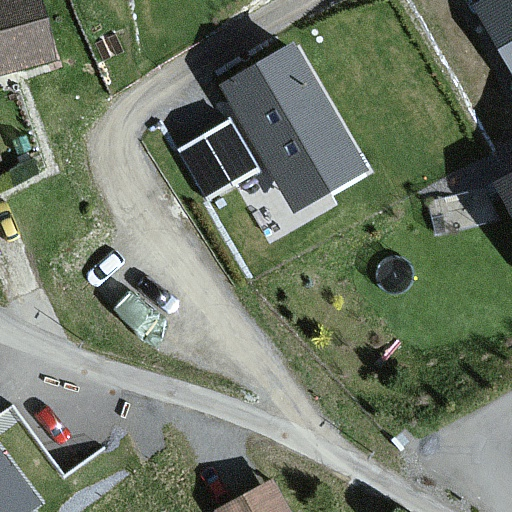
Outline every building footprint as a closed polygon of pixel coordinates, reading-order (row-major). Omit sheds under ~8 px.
[(29,0),(0,0),(0,79),(49,65),(29,0)] [(511,0),(490,0),(478,7),(511,69),(511,0)] [(362,167),(291,45),(224,84),(296,206),(362,167)] [(178,142),(206,189),(262,156),(234,109),(178,142)] [(511,174),(488,187),(511,230),(511,174)] [(0,511),(20,511),(37,500),(0,450),(0,511)] [(282,511),(267,484),(217,511),(282,511)]
